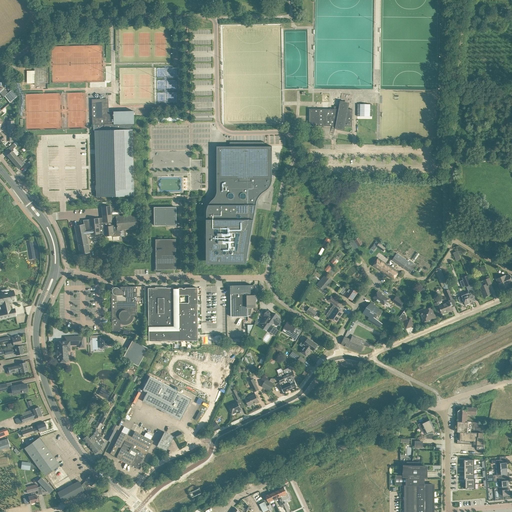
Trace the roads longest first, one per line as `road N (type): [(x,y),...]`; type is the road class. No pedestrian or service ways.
road 1 (unclassified): [(511,273),(448,236),(465,0)]
road 2 (unclassified): [(127,497),(158,465),(297,395),(338,357)]
road 3 (unclassified): [(267,277),(106,279),(57,270)]
road 4 (tertiary): [(118,490),(54,412),(38,359),(40,310)]
road 5 (unclassified): [(338,357),(372,356),(511,297)]
road 6 (residential): [(289,472),(440,403)]
